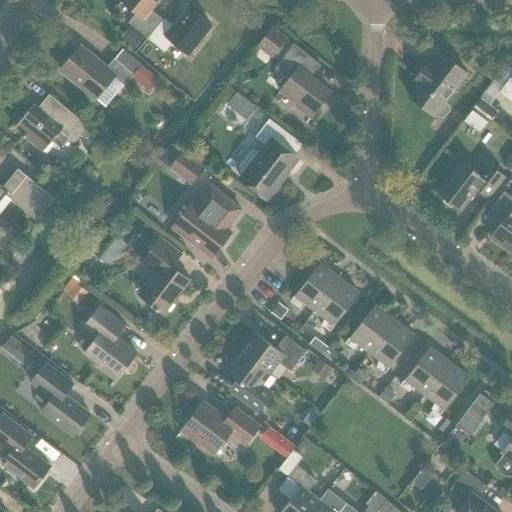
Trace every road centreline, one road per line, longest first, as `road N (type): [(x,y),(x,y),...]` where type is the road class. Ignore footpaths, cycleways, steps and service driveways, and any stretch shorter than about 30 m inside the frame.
road 1 (residential): [(119,443),(288,222),(369,197)]
road 2 (residential): [(369,197),(376,0)]
road 3 (residential): [(511,301),(369,197)]
